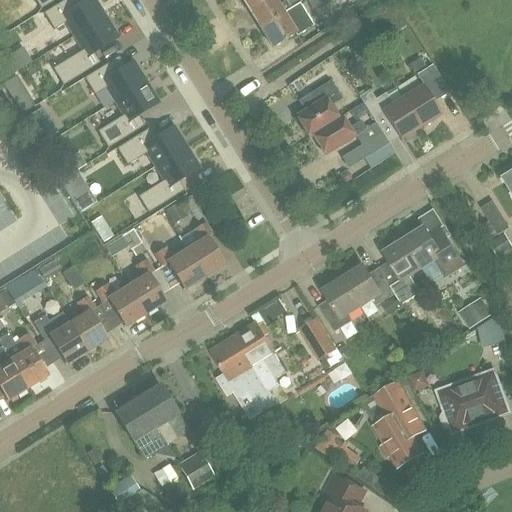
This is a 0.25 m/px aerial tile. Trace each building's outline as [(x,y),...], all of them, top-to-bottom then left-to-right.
[(34,0),(40,10),(55,0),(34,0)] [(50,9),(43,14),(53,30),(66,23),(74,37),(104,18),(93,0),(87,0),(84,2),(82,0),(65,0),(59,4),(50,9)] [(242,0),(247,8),(260,0),(242,0)] [(274,0),(260,0),(247,8),(259,28),(283,14),(299,4),(296,0),(285,0),(277,5),(274,0)] [(320,0),(306,0),(312,9),(322,3),(320,0)] [(299,4),(283,14),(259,28),(272,48),(294,34),(296,37),(312,26),(303,12),(299,4)] [(83,50),(52,69),(63,86),(99,64),(93,53),(117,38),(104,18),(74,37),(83,50)] [(18,25),(20,37),(42,33),(40,21),(18,25)] [(118,57),(84,79),(94,96),(106,88),(115,102),(145,83),(132,63),(124,68),(118,57)] [(420,58),(409,65),(416,75),(426,69),(420,58)] [(6,60),(0,63),(0,81),(0,82),(14,74),(6,60)] [(315,105),(305,112),(297,116),(310,137),(341,117),(341,116),(338,118),(330,106),(342,99),(330,81),(309,94),(315,105)] [(123,116),(97,132),(107,149),(140,129),(133,119),(158,103),(145,83),(115,102),(123,116)] [(401,99),(419,128),(441,115),(423,85),(401,99)] [(419,128),(401,99),(392,104),(386,94),(376,100),(370,90),(359,96),(374,120),(384,114),(400,140),(419,128)] [(25,93),(12,101),(21,115),(34,107),(25,93)] [(41,109),(29,117),(37,128),(48,121),(41,109)] [(341,117),(310,137),(313,136),(324,155),(365,129),(360,121),(348,128),(341,117)] [(150,128),(116,149),(126,166),(147,153),(155,167),(186,148),(173,128),(157,138),(150,128)] [(368,156),(387,144),(389,143),(382,132),(361,145),(368,156)] [(164,181),(137,197),(147,213),(184,191),(182,188),(178,181),(198,169),(186,148),(155,167),(164,181)] [(66,158),(52,167),(61,181),(74,172),(75,172),(68,161),(66,158)] [(511,164),(499,173),(511,193),(511,164)] [(74,172),(61,181),(80,211),(94,202),(75,172),(74,172)] [(196,192),(184,200),(183,201),(197,222),(209,213),(196,192)] [(480,208),(484,215),(489,222),(478,228),(487,242),(498,235),(497,235),(510,227),(493,200),(480,208)] [(205,222),(194,229),(194,228),(179,237),(186,250),(187,249),(204,277),(225,264),(208,237),(213,234),(205,222)] [(107,228),(97,234),(103,243),(113,237),(107,228)] [(409,230),(401,236),(421,268),(434,260),(446,278),(464,266),(440,229),(429,236),(424,228),(413,235),(409,230)] [(134,256),(145,249),(142,244),(133,229),(121,236),(130,251),(131,251),(134,256)] [(411,275),(421,268),(401,236),(392,241),(396,246),(385,253),(390,261),(378,268),(394,294),(401,305),(417,295),(418,291),(409,276),(411,275)] [(187,249),(186,250),(172,258),(165,247),(154,254),(162,266),(166,263),(183,290),(204,277),(187,249)] [(143,277),(128,286),(145,314),(165,301),(149,274),(154,271),(146,259),(135,266),(143,277)] [(85,283),(74,265),(62,273),(73,291),(85,283)] [(394,294),(378,268),(368,275),(363,267),(352,274),(348,269),(339,274),(360,307),(372,299),(376,305),(394,294)] [(324,292),(328,300),(319,306),(335,332),(352,321),(348,314),(360,307),(339,274),(331,279),(335,285),(324,292)] [(29,298),(18,281),(6,288),(17,306),(29,298)] [(145,314),(128,286),(114,295),(107,284),(95,291),(103,303),(107,300),(124,327),(145,314)] [(84,314),(69,323),(86,350),(106,338),(90,311),(95,308),(88,296),(76,303),(84,314)] [(492,315),(484,302),(461,317),(469,330),(492,315)] [(62,312),(48,321),(44,315),(33,322),(44,340),(40,342),(53,363),(62,357),(66,363),(86,350),(69,323),(62,312)] [(316,318),(300,328),(319,357),(334,347),(316,318)] [(505,334),(490,322),(478,336),(493,348),(505,334)] [(256,325),(234,339),(252,367),(275,405),(280,401),(273,388),(278,385),(275,379),(285,372),(256,325)] [(9,333),(0,338),(0,342),(3,347),(28,388),(48,375),(31,348),(36,345),(29,333),(15,342),(9,333)] [(252,367),(234,339),(212,352),(229,381),(230,380),(241,398),(255,389),(245,371),(252,367)] [(3,347),(0,348),(0,390),(7,401),(28,388),(3,347)] [(494,371),(437,392),(445,413),(442,414),(441,418),(444,427),(447,428),(450,427),(452,433),(466,428),(478,424),(509,412),(494,371)] [(398,467),(422,453),(413,437),(425,430),(397,382),(375,395),(388,419),(374,427),(384,444),(382,448),(386,456),(391,457),(398,467)] [(166,421),(176,439),(189,431),(160,385),(137,399),(155,428),(166,421)] [(155,428),(137,399),(115,413),(143,460),(166,445),(155,428)] [(347,448),(324,434),(314,448),(337,463),(347,448)] [(199,452),(178,465),(193,490),(214,476),(199,452)] [(148,511),(136,495),(140,492),(129,475),(107,490),(118,504),(116,505),(120,511),(148,511)] [(321,511),(364,511),(365,511),(356,506),(364,491),(335,476),(326,492),(331,495),(321,511)]
